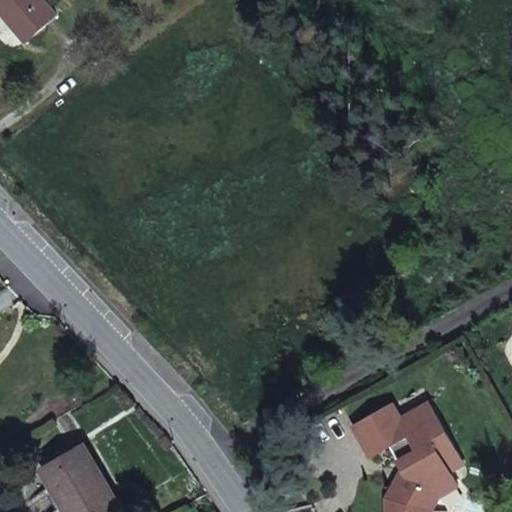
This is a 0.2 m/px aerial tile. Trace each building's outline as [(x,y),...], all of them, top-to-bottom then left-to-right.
[(30,39),(57,16),(43,0),(0,0),(0,8),(10,20),(12,19),(30,39)] [(353,427),(370,457),(390,446),(403,469),(407,476),(399,489),(391,489),(386,498),(385,511),(430,511),(431,510),(439,497),(457,487),(445,466),(459,458),(429,404),(401,420),(392,405),(353,427)] [(43,470),(67,511),(116,511),(122,509),(85,446),(43,470)] [(445,466),(449,472),(463,464),(459,458),(445,466)] [(403,469),(391,489),(399,489),(407,476),(403,469)]
